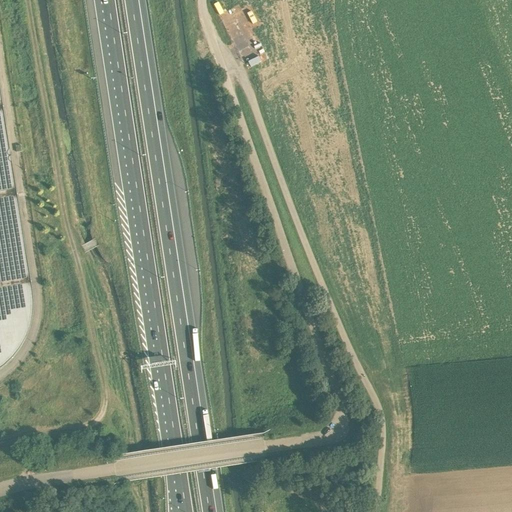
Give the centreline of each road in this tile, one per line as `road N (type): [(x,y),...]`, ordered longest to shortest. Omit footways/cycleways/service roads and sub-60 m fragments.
road 1 (unclassified): [(0,487),(338,434),(340,416),(226,77),(285,36),(285,0)]
road 2 (track): [(0,442),(74,434),(100,422),(106,407),(28,0)]
road 3 (unclassified): [(380,511),(393,400),(319,0)]
road 4 (motorway): [(213,511),(134,0)]
road 5 (motorway): [(104,0),(181,511)]
